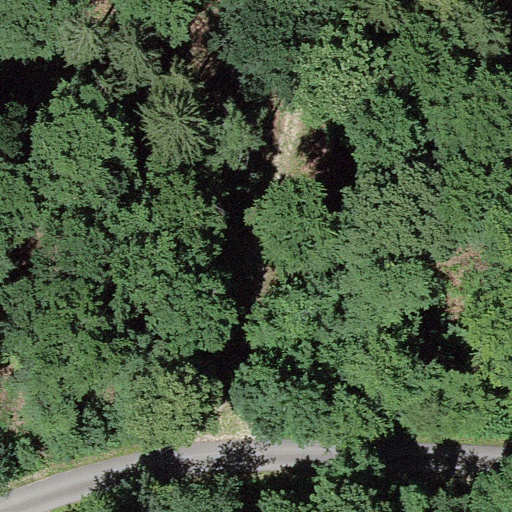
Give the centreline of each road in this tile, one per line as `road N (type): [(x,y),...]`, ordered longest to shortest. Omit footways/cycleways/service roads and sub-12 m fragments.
road 1 (unclassified): [(511,455),(332,448),(125,472),(0,510)]
road 2 (track): [(214,462),(305,0)]
